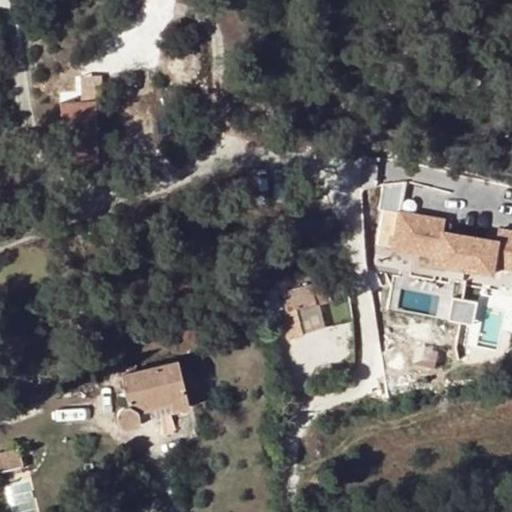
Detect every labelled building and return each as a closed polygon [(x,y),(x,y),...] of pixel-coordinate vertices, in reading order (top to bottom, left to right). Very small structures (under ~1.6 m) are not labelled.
[(100,164),(98,104),(60,104),(63,165),(100,164)] [(493,265),(511,268),(511,233),(499,231),(498,242),(442,233),(444,220),(398,213),(392,249),(436,256),(435,264),(492,274),(493,265)] [(393,276),(376,278),(379,295),(396,292),(393,276)] [(309,284),(278,292),(284,312),(315,304),(309,284)] [(171,404),(173,412),(191,408),(179,361),(121,375),(130,407),(126,408),(124,410),(121,411),(120,414),(119,418),(119,420),(120,424),(121,426),(123,429),(126,430),(129,431),(132,431),(135,429),(138,428),(140,425),(142,422),(142,420),(139,413),(171,404)] [(171,404),(139,413),(142,420),(159,415),(173,412),(171,404)] [(0,440),(0,461),(20,456),(16,437),(0,440)] [(0,461),(0,471),(1,474),(24,468),(20,456),(0,461)]
